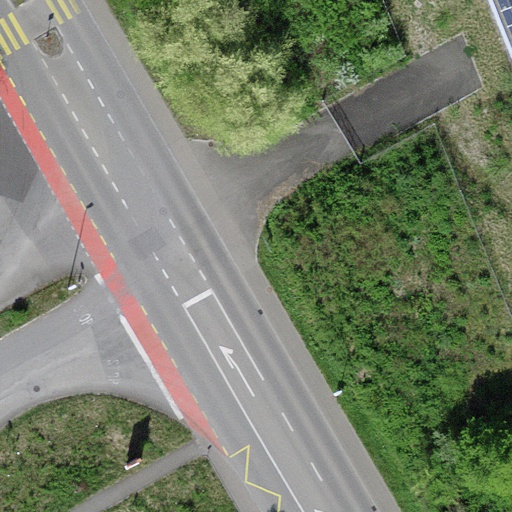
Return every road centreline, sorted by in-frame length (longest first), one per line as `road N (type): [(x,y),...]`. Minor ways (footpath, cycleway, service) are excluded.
road 1 (tertiary): [(20,0),(324,511)]
road 2 (unknown): [(412,79),(156,232)]
